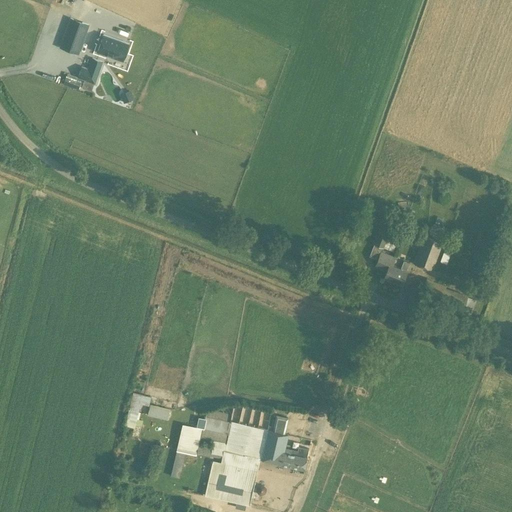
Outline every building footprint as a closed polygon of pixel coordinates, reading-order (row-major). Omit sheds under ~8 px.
[(60,46),(79,53),(89,25),(70,18),(60,46)] [(128,43),(103,35),(97,52),(122,60),(128,43)] [(85,56),(81,67),(78,77),(95,83),(102,62),(85,56)] [(80,89),(83,79),(68,74),(65,84),(80,89)] [(123,93),(126,102),(134,99),(131,90),(123,93)] [(373,244),(384,248),(384,247),(393,251),(400,233),(394,231),(393,234),(389,232),(388,234),(378,230),(373,244)] [(432,270),(443,241),(423,233),(412,262),(432,270)] [(395,256),(381,251),(381,250),(377,259),(374,266),(385,271),(386,271),(389,263),(392,264),(395,256)] [(385,271),(383,276),(402,283),(407,270),(406,270),(409,263),(404,260),(401,268),(392,264),(389,263),(386,271),(385,271)] [(476,300),(467,296),(468,295),(445,287),(446,285),(427,278),(420,296),(438,303),(438,306),(461,315),(461,314),(470,317),(476,300)] [(132,393),(124,426),(133,428),(136,429),(142,405),(150,407),(150,405),(152,398),(132,393)] [(168,420),(171,410),(150,405),(150,407),(148,416),(168,420)] [(262,460),(304,469),(306,457),(308,448),(298,446),(296,455),(284,452),(288,434),(230,422),(205,416),(192,416),(192,418),(186,418),(185,424),(182,423),(176,450),(185,452),(189,453),(188,456),(190,456),(188,462),(194,463),(197,453),(221,457),(220,462),(212,460),(204,495),(250,505),(260,458),(262,458),(262,460)] [(176,450),(170,475),(179,478),(185,452),(176,450)]
